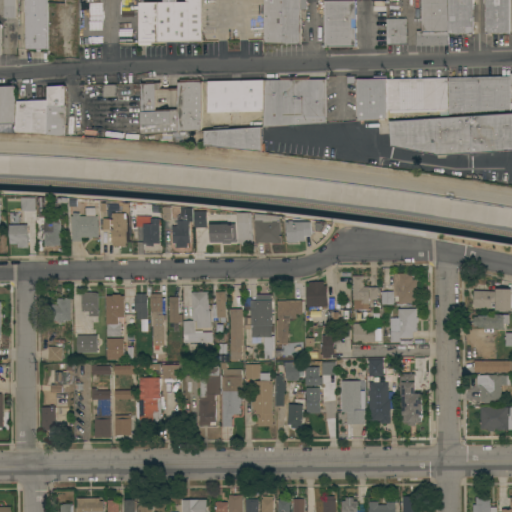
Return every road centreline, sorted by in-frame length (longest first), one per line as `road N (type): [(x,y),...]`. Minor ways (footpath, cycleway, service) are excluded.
road 1 (residential): [(0,268),(264,270),(379,242),(511,264)]
road 2 (tertiary): [(511,458),(0,464)]
road 3 (residential): [(448,252),(450,511)]
road 4 (residential): [(28,268),(37,511)]
